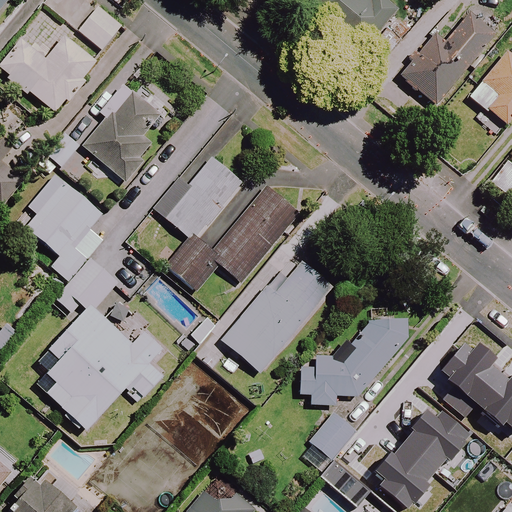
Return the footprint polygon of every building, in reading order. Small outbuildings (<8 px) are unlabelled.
[(342,19),(372,41),(392,15),(372,0),(365,0),(365,1),(363,0),(310,0),(304,9),(333,30),(342,19)] [(119,30),(94,9),(74,33),(98,54),(119,30)] [(490,38),(469,21),(446,50),(431,38),(397,80),(433,109),(490,38)] [(83,85),(78,81),(92,64),(61,39),(51,51),(37,39),(30,48),(19,38),(0,60),(0,73),(5,78),(3,82),(26,100),(29,97),(51,115),(60,104),(65,108),(83,85)] [(511,117),(511,62),(502,54),(464,101),(500,131),(511,117)] [(148,147),(140,140),(153,124),(156,126),(165,116),(159,111),(162,107),(139,87),(130,98),(121,90),(108,106),(95,120),(88,114),(66,140),(121,187),(139,165),(136,162),(148,147)] [(76,149),(62,137),(45,159),(60,171),(76,149)] [(0,211),(1,212),(22,186),(0,168),(0,163),(7,154),(0,148),(0,211)] [(173,179),(157,200),(148,211),(187,243),(236,181),(208,160),(185,189),(177,182),(173,179)] [(511,196),(511,167),(506,162),(489,181),(510,199),(511,196)] [(87,232),(101,214),(52,175),(13,224),(56,259),(46,271),(64,286),(74,274),(100,242),(87,232)] [(295,218),(262,192),(223,240),(210,256),(191,241),(180,253),(175,249),(160,268),(194,296),(215,270),(238,288),(295,218)] [(52,303),(69,319),(77,310),(81,314),(87,308),(90,310),(112,288),(109,284),(88,265),(52,303)] [(328,292),(298,266),(271,297),(264,291),(218,345),(255,377),(328,292)] [(128,349),(88,310),(46,353),(57,363),(44,377),(54,386),(43,397),(82,435),(121,394),(134,407),(159,381),(145,367),(161,350),(144,333),(128,349)] [(391,324),(369,322),(347,348),(341,343),(326,361),(311,360),(311,371),(297,370),(295,397),(307,398),(306,408),(332,410),(333,399),(353,400),(406,338),(391,324)] [(353,433),(330,416),(297,459),(320,476),(353,433)] [(0,465),(0,487),(11,474),(0,465)] [(251,511),(212,479),(183,511),(251,511)] [(11,511),(70,511),(72,510),(42,484),(37,490),(27,481),(7,503),(14,509),(11,511)]
